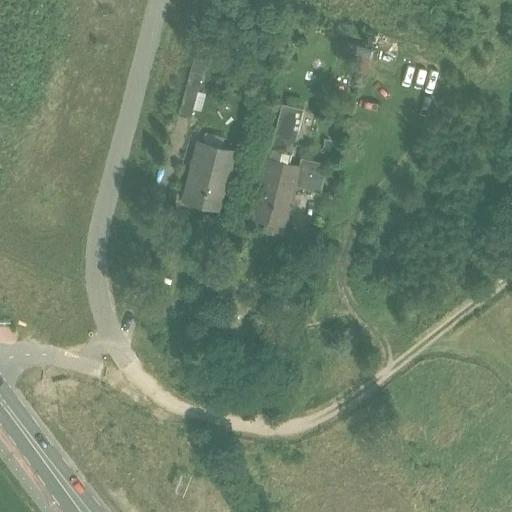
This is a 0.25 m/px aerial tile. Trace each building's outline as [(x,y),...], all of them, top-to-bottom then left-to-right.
[(346,41),(344,51),(363,56),(368,58),(371,48),(365,47),(346,41)] [(205,59),(193,56),(177,114),(190,118),(205,59)] [(264,157),(249,216),(284,225),(294,185),(320,191),(326,164),(300,158),(298,166),(289,163),(297,128),(301,112),(302,108),(297,107),(285,104),(281,103),(268,158),(264,157)] [(235,151),(196,141),(182,199),(220,209),(235,151)] [(45,240),(55,243),(64,215),(54,212),(45,240)] [(107,438),(124,426),(113,411),(97,423),(107,438)] [(141,413),(98,448),(110,463),(153,428),(141,413)] [(333,435),(326,450),(347,460),(355,445),(333,435)] [(320,483),(292,494),(299,511),(302,511),(328,502),(320,483)] [(395,511),(401,506),(387,493),(370,511),(395,511)]
